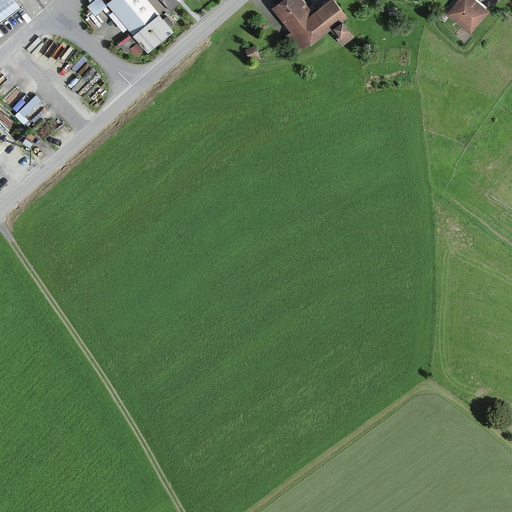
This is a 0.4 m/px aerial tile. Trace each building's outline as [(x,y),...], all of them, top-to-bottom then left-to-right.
[(134,59),(168,31),(143,0),(109,0),(99,9),(124,39),(116,45),(125,56),(129,53),(134,59)] [(197,0),(155,0),(173,21),(197,0)] [(309,0),(281,0),(277,3),(296,28),(289,34),(302,51),(336,25),(349,42),(359,34),(347,18),(353,13),(343,0),(330,0),(317,10),(309,0)] [(486,12),(469,0),(457,0),(445,17),(468,35),(486,12)] [(254,51),(245,54),(248,62),(257,58),(254,51)] [(0,154),(14,141),(0,126),(0,154)]
